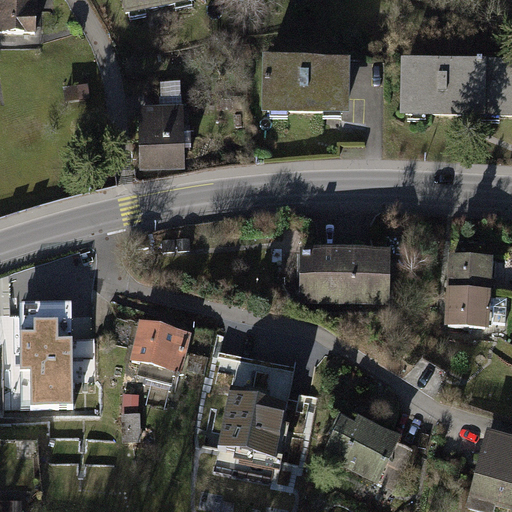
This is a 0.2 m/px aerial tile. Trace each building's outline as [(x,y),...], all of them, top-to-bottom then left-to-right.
[(0,0),(0,34),(35,35),(35,0),(0,0)] [(125,0),(128,11),(186,0),(125,0)] [(270,56),(269,115),(357,116),(358,57),(270,56)] [(511,65),(402,64),(401,117),(511,119),(511,65)] [(190,109),(145,110),(146,174),(191,173),(190,109)] [(396,311),(397,254),(306,252),(305,309),(396,311)] [(488,296),(490,262),(452,260),(450,294),(488,296)] [(448,327),(486,330),(488,296),(450,294),(448,327)] [(20,316),(21,374),(32,374),(33,406),(73,406),(72,316),(20,316)] [(182,371),(190,332),(139,321),(130,359),(182,371)] [(276,463),(288,407),(231,394),(218,450),(276,463)] [(393,492),(414,451),(360,423),(357,429),(343,422),(325,456),(393,492)] [(511,508),(511,443),(488,437),(468,509),(480,511),(494,511),(496,505),(511,508)]
